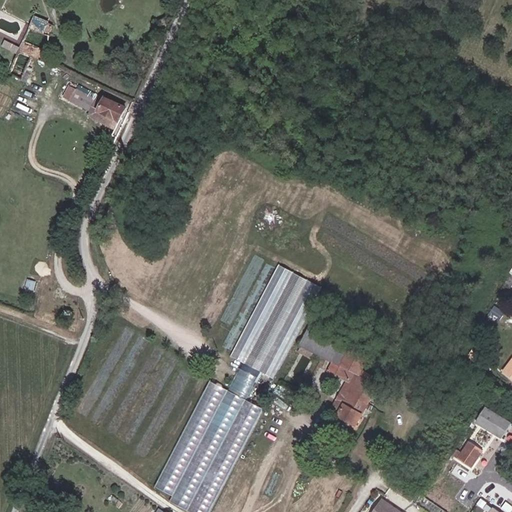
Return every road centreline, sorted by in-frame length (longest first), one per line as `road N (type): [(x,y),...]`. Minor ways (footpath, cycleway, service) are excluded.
road 1 (unclassified): [(189,0),(83,222),(95,285),(87,326),(19,511)]
road 2 (unknown): [(95,285),(259,390)]
road 3 (unknown): [(50,426),(178,511)]
